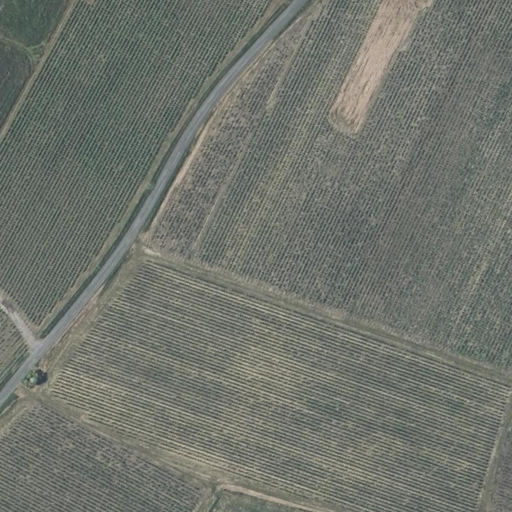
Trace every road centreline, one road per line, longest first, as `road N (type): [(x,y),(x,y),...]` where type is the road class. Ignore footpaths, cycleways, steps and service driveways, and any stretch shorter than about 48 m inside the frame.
road 1 (unclassified): [(0,401),(125,245),(178,145),(233,69),(299,0)]
road 2 (track): [(511,380),(125,245)]
